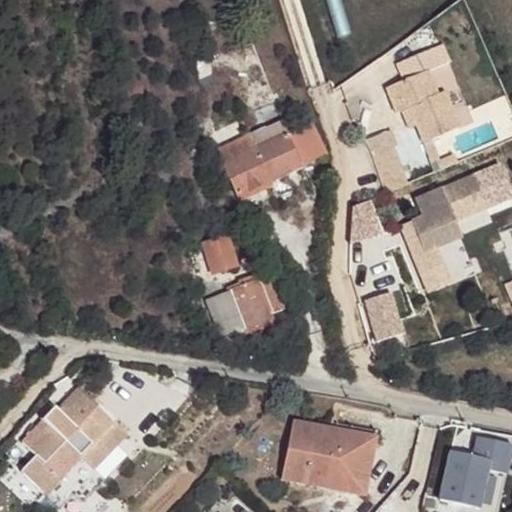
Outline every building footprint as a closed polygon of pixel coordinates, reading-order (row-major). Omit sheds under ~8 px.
[(430,72),(389,90),(399,114),(405,112),(412,109),(420,127),(427,144),(463,128),(447,92),(440,95),(430,72)] [(145,96),(143,82),(129,84),(132,98),(145,96)] [(412,109),(405,112),(413,130),(420,127),(412,109)] [(221,154),(242,200),(329,161),(315,130),(292,140),(285,125),(221,154)] [(375,154),(388,194),(411,184),(397,146),(375,154)] [(412,244),(425,279),(447,270),(440,252),(467,242),(460,225),(493,213),(482,180),(422,203),(428,220),(412,226),(419,242),(412,244)] [(406,229),(412,244),(419,242),(412,226),(406,229)] [(231,235),(207,242),(216,274),(240,267),(231,235)] [(357,268),(381,335),(398,329),(373,263),(357,268)] [(447,270),(425,279),(431,297),(453,289),(447,270)] [(288,312),(277,280),(261,286),(273,318),(288,312)] [(225,341),(275,323),(273,318),(261,286),(253,289),(250,284),(233,291),(235,296),(211,304),(225,341)] [(22,451),(31,460),(14,478),(40,502),(77,462),(89,473),(121,439),(72,393),(52,415),(49,412),(38,425),(42,429),(22,451)] [(281,485),(321,493),(324,482),(356,488),(368,439),(294,424),(281,485)] [(324,482),(321,493),(365,500),(377,440),(368,439),(356,488),(324,482)] [(452,453),(440,501),(462,507),(460,511),(497,511),(511,453),(511,446),(478,439),(474,458),(452,453)]
